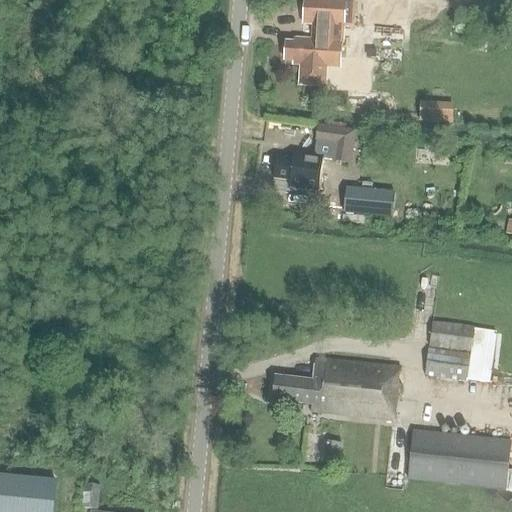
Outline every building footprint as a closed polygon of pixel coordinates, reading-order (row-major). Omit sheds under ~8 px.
[(293,66),(301,66),(300,86),(324,87),(325,67),(340,68),(342,44),(332,43),(333,27),(343,28),(344,3),(304,1),(302,25),(312,26),(311,42),(294,41),(294,45),(285,44),(284,61),(293,62),(293,66)] [(411,60),(411,25),(360,24),(360,59),(411,60)] [(461,122),(462,102),(426,100),(426,120),(461,122)] [(271,129),(290,129),(290,117),(271,117),(271,129)] [(326,121),(322,142),(339,145),(337,158),(358,162),(364,127),(326,121)] [(316,190),(320,159),(299,156),(298,162),(277,159),(275,179),(291,181),(290,187),(316,190)] [(346,188),(344,212),(392,217),(394,193),(346,188)] [(428,350),(470,356),(474,329),(432,323),(428,350)] [(470,356),(428,350),(424,377),(466,383),(470,356)] [(393,419),(400,369),(315,360),(312,382),(275,377),(273,401),(311,406),(311,412),(390,420),(393,419)] [(408,479),(505,490),(510,442),(413,431),(408,479)] [(80,511),(91,511),(97,511),(101,484),(83,483),(80,511)]
